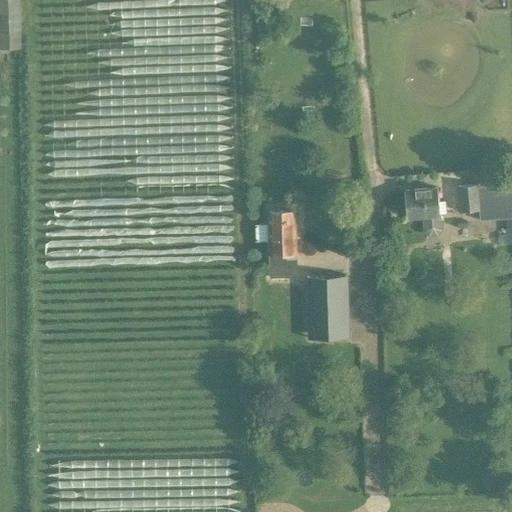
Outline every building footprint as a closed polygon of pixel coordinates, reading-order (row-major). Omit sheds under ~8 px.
[(0,0),(0,48),(21,47),(19,0),(0,0)] [(511,168),(476,172),(476,183),(456,185),(457,212),(477,210),(478,220),(511,218),(511,168)] [(445,201),(437,201),(436,188),(404,190),(407,218),(423,217),(424,231),(429,234),(438,234),(441,229),(439,216),(438,216),(438,213),(446,212),(445,201)] [(279,234),(266,234),(267,262),(310,261),(311,277),(319,277),(319,261),(321,261),(321,232),(308,233),(307,218),(279,219),(279,234)] [(309,276),(307,276),(308,319),(310,319),(310,317),(332,317),(332,336),(347,336),(347,337),(348,337),(346,275),(345,275),(345,276),(319,277),(311,277),(309,278),(309,276)]
